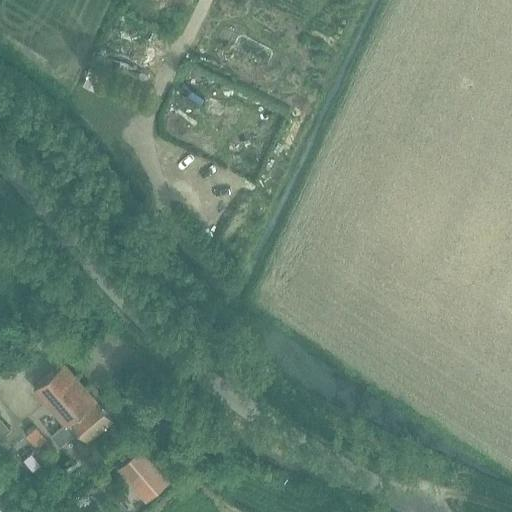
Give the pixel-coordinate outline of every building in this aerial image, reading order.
[(88,441),(113,418),(64,362),(35,389),(69,424),(50,442),(56,448),(76,429),(88,441)] [(0,436),(9,429),(0,418),(0,436)] [(47,444),(35,432),(30,437),(42,450),(47,444)] [(146,500),(167,481),(140,450),(119,469),(146,500)] [(0,486),(0,507),(11,498),(0,486)]
